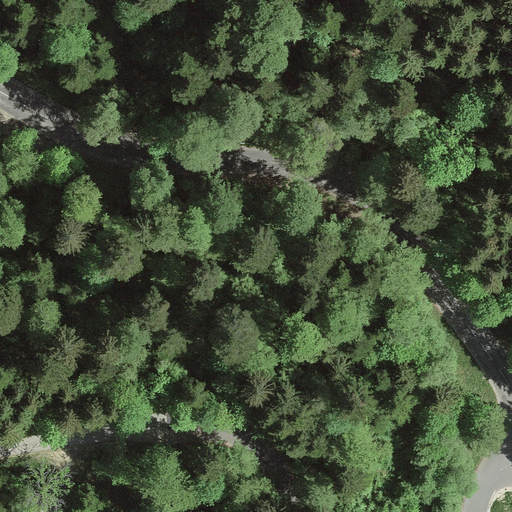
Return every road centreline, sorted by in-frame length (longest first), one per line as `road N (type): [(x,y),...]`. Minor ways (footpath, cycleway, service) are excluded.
road 1 (tertiary): [(511,374),(437,272),(350,189),(283,166),(120,149),(0,93)]
road 2 (unclassified): [(282,511),(252,462),(201,425),(137,423),(0,449)]
